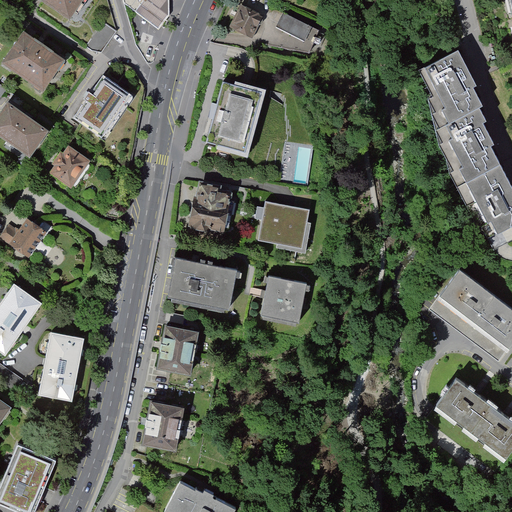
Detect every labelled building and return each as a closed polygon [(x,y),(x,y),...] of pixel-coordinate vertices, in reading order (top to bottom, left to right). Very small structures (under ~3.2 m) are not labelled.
[(45,0),(43,3),(70,20),(83,0),(45,0)] [(170,16),(169,1),(167,0),(146,0),(137,13),(158,29),(170,16)] [(245,2),(234,27),(252,35),(264,10),(245,2)] [(259,43),(309,52),(318,30),(312,27),(283,13),(274,8),(259,43)] [(92,51),(103,54),(117,32),(104,23),(87,48),(92,51)] [(63,62),(25,35),(5,64),(44,90),(63,62)] [(483,225),(496,250),(511,242),(511,183),(492,144),(495,143),(484,121),(487,119),(486,116),(480,105),(483,103),(473,84),(476,83),(475,80),(459,48),(418,69),(433,100),(430,101),(437,115),(434,117),(441,130),(438,132),(444,145),(441,147),(454,172),(451,174),(479,228),(483,225)] [(131,95),(104,76),(75,118),(102,136),(131,95)] [(207,145),(249,155),(266,90),(224,80),(207,145)] [(48,132),(9,105),(0,118),(0,133),(31,156),(48,132)] [(87,160),(67,147),(62,154),(60,152),(52,163),(55,165),(50,172),(69,185),(87,160)] [(201,181),(193,223),(230,230),(239,188),(201,181)] [(267,201),(259,241),(306,250),(314,211),(267,201)] [(106,218),(121,221),(123,211),(108,208),(106,218)] [(42,230),(27,220),(19,232),(10,226),(2,237),(29,256),(45,232),(42,230)] [(178,254),(169,297),(230,309),(238,266),(178,254)] [(430,308),(465,335),(495,296),(461,269),(430,308)] [(260,323),(297,330),(306,285),(270,277),(260,323)] [(14,291),(0,310),(0,350),(7,355),(39,309),(14,291)] [(511,309),(495,296),(465,335),(500,362),(511,346),(511,309)] [(185,316),(167,313),(166,320),(184,323),(185,316)] [(168,325),(158,370),(172,373),(190,377),(200,332),(168,325)] [(45,376),(41,394),(72,401),(85,343),(69,339),(62,338),(54,336),(49,359),(45,376)] [(23,381),(1,365),(0,365),(0,382),(15,393),(23,381)] [(427,417),(461,445),(492,406),(478,395),(457,379),(427,417)] [(0,398),(0,422),(11,406),(0,398)] [(145,442),(176,449),(185,406),(173,404),(153,400),(145,442)] [(511,421),(505,417),(492,406),(461,445),(496,472),(511,451),(511,421)] [(22,441),(0,491),(0,500),(26,511),(35,511),(46,488),(59,457),(22,441)] [(183,480),(166,511),(234,511),(237,507),(222,500),(183,480)]
